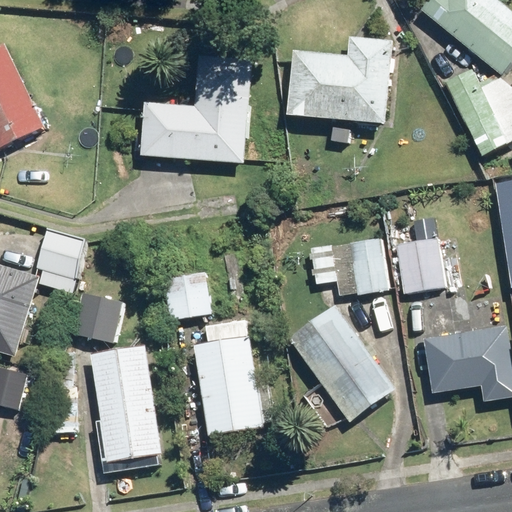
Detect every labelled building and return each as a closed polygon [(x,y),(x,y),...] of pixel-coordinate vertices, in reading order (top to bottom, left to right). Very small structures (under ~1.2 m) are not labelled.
[(491,79),(479,88),(471,73),(444,87),(481,163),(509,149),(509,148),(511,146),(511,88),(501,81),(511,68),(511,14),(495,0),(435,0),(422,16),(491,79)] [(347,42),(345,60),(292,54),(285,121),(349,127),(383,130),(391,46),(347,42)] [(5,48),(0,50),(0,153),(45,132),(5,48)] [(197,67),(193,112),(143,108),(138,160),(243,169),(247,126),(252,71),(197,67)] [(74,283),(83,246),(44,237),(36,274),(74,283)] [(389,294),(381,241),(348,246),(356,299),(389,294)] [(440,241),(396,246),(402,298),(446,293),(440,241)] [(256,251),(232,255),(241,306),(265,302),(256,251)] [(0,357),(15,361),(25,328),(38,280),(0,269),(0,357)] [(206,278),(164,284),(170,325),(212,319),(206,278)] [(124,307),(81,297),(72,338),(115,347),(124,307)] [(396,394),(335,309),(286,344),(348,428),(396,394)] [(479,390),(482,408),(511,402),(511,370),(510,360),(506,331),(422,344),(431,398),(479,390)] [(249,342),(191,351),(205,442),(263,433),(249,342)] [(146,349),(91,357),(107,469),(162,461),(146,349)] [(28,375),(0,368),(0,411),(18,416),(28,375)] [(76,398),(58,397),(57,440),(76,441),(76,398)]
